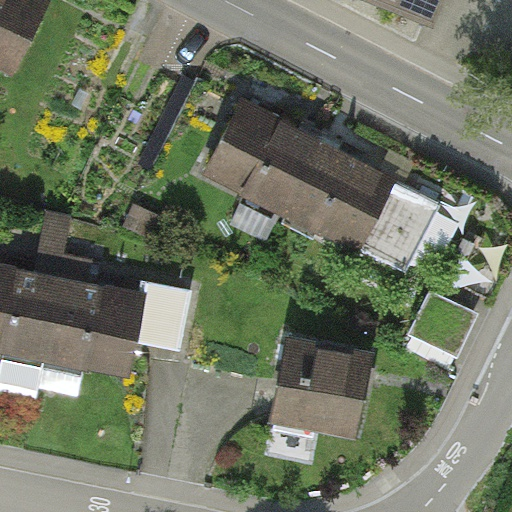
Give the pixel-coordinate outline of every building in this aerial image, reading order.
[(0,0),(0,64),(19,74),(56,2),(52,0),(0,0)] [(381,0),(453,28),(464,0),(381,0)] [(286,216),(324,141),(242,98),(203,174),(286,216)] [(368,258),(406,183),(324,141),(286,216),(368,258)] [(47,353),(66,258),(73,219),(50,212),(37,273),(0,265),(0,388),(22,393),(26,382),(40,386),(47,353)] [(92,263),(66,258),(47,353),(132,370),(138,337),(181,346),(192,289),(146,279),(143,295),(88,284),(92,263)] [(388,360),(296,341),(280,416),(372,435),(388,360)]
